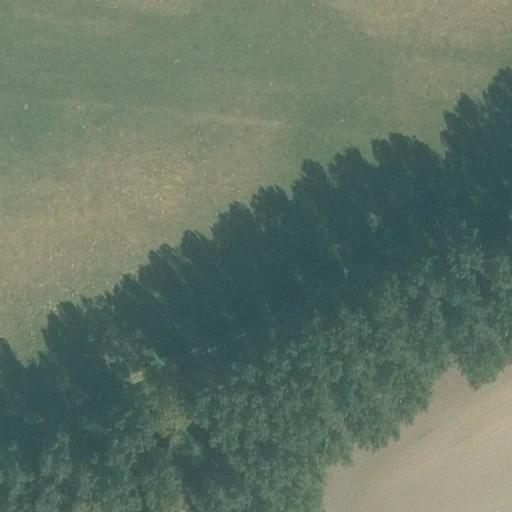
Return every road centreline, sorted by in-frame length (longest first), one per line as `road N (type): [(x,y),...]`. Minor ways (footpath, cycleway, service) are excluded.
road 1 (track): [(251,342),(365,259),(511,176)]
road 2 (track): [(0,444),(251,342)]
